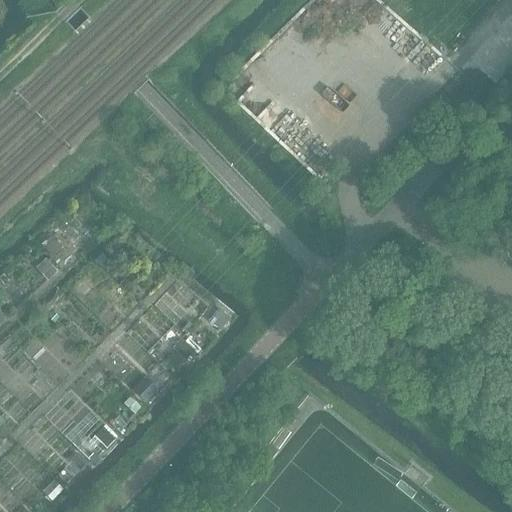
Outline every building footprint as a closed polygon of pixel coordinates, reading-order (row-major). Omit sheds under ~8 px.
[(49,237),(40,245),(51,257),(60,249),(49,237)] [(45,260),(35,269),(47,281),(57,272),(55,270),(52,267),(45,260)] [(220,311),(210,324),(220,331),(225,325),(229,320),(230,318),(220,311)] [(354,319),(346,312),(339,319),(346,326),(354,319)] [(53,313),(48,319),(54,324),(59,319),(53,313)] [(182,340),(173,350),(179,355),(188,346),(182,340)] [(188,346),(179,355),(185,361),(194,351),(188,346)] [(142,383),(134,391),(145,402),(153,394),(142,383)] [(131,399),(126,405),(134,413),(140,408),(131,399)] [(118,417),(110,425),(119,433),(126,426),(118,417)] [(102,428),(94,436),(106,449),(115,440),(102,428)] [(76,454),(69,461),(80,471),(86,463),(76,454)] [(94,454),(89,460),(94,466),(96,467),(101,461),(100,460),(94,454)] [(61,479),(57,482),(63,489),(67,485),(61,479)] [(53,481),(41,493),(51,503),(63,491),(53,481)]
